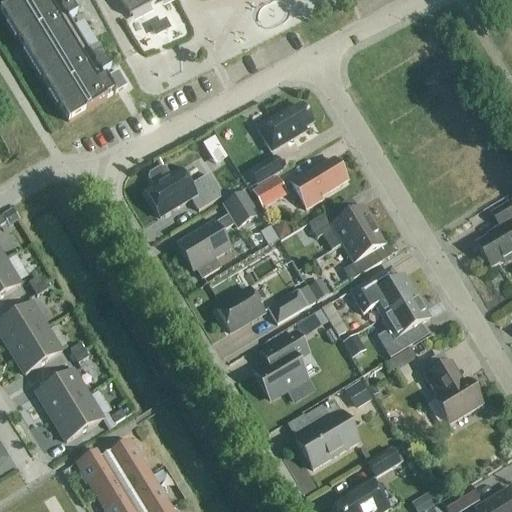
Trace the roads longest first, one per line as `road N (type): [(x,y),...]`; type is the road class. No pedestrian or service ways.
road 1 (residential): [(511,379),(313,62)]
road 2 (residential): [(290,511),(113,215),(106,187)]
road 3 (residential): [(106,187),(127,160),(313,62)]
road 4 (residential): [(313,62),(423,0)]
